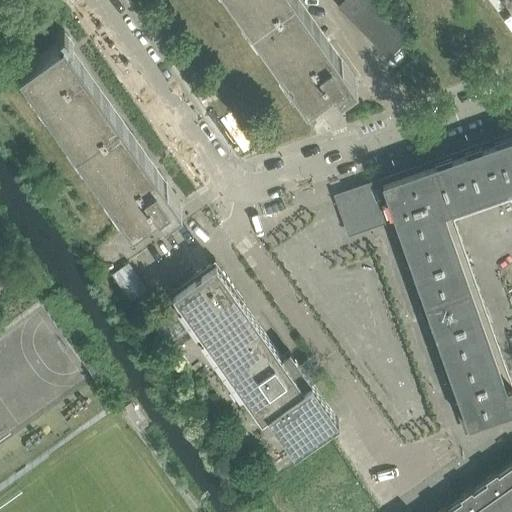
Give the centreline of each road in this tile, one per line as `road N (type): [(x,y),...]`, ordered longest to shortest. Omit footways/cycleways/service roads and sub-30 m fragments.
road 1 (residential): [(433,450),(393,460),(242,243),(242,190)]
road 2 (residential): [(242,190),(511,93)]
road 3 (residential): [(92,0),(218,177),(242,190)]
